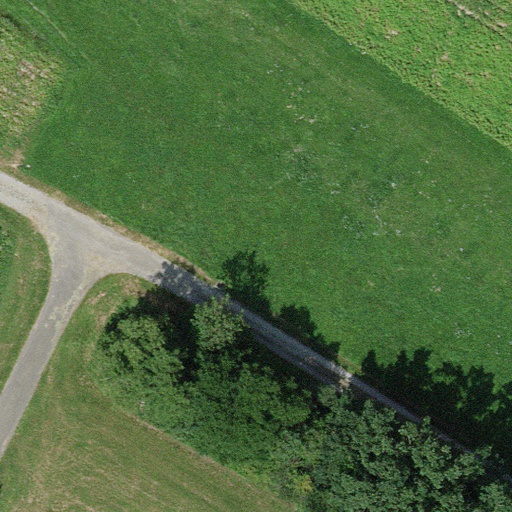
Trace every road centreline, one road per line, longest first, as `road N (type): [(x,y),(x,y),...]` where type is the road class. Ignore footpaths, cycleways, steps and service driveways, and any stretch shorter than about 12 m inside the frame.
road 1 (track): [(511,488),(169,276),(0,191)]
road 2 (track): [(98,242),(0,445)]
